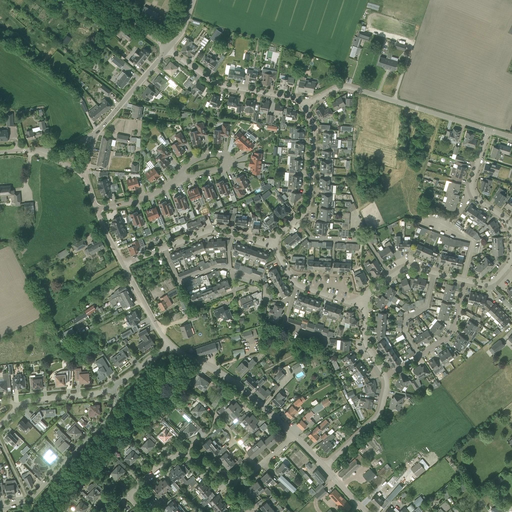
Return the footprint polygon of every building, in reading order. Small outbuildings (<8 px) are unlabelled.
[(155,21),(159,13),(144,6),(141,14),(155,21)] [(124,37),(127,33),(121,28),(116,34),(120,38),(122,36),(124,37)] [(216,29),(210,38),(215,42),(221,32),(216,29)] [(185,37),(181,43),(182,44),(181,46),(183,47),(181,51),(189,57),(191,55),(193,57),(196,53),(195,52),(198,48),(192,44),(193,42),(188,38),(187,38),(185,37)] [(200,53),(209,40),(204,37),(200,43),(202,45),(197,52),(200,53)] [(396,42),(395,48),(405,50),(406,45),(396,42)] [(353,46),(351,53),(355,54),(355,53),(359,54),(361,49),(353,46)] [(143,61),(149,54),(143,48),(140,52),(137,50),(134,54),(137,56),(133,60),(131,58),(128,61),(133,65),(136,62),(140,66),(144,62),(143,61)] [(125,63),(115,55),(111,60),(121,68),(125,63)] [(205,56),(202,60),(203,61),(202,62),(203,63),(203,64),(207,66),(209,67),(209,68),(212,70),(215,66),(217,62),(214,60),(211,58),(207,55),(206,56),(205,56)] [(385,68),(387,68),(388,63),(389,64),(391,57),(385,55),(384,58),(380,57),(377,65),(385,67),(385,68)] [(391,56),(391,57),(389,64),(388,63),(387,68),(395,71),(398,61),(397,61),(398,59),(391,56)] [(171,76),(178,68),(170,61),(164,69),(171,76)] [(244,72),(234,70),(235,66),(226,65),(225,74),(228,75),(228,77),(243,80),(244,72)] [(255,78),(257,79),(258,73),(253,72),(253,70),(247,69),(246,75),(249,76),(248,81),(254,82),(255,78)] [(262,73),(264,73),(262,84),(270,85),(271,80),(275,80),(276,73),(272,73),(273,71),(263,69),(262,73)] [(131,78),(125,73),(122,71),(117,78),(119,80),(116,83),(122,88),(131,78)] [(159,75),(153,82),(160,89),(167,81),(159,75)] [(287,85),(293,86),(294,78),(285,76),(285,79),(281,78),(279,88),(287,89),(287,85)] [(169,78),(167,81),(174,87),(177,84),(169,78)] [(187,88),(193,81),(190,78),(183,85),(187,88)] [(314,89),(316,82),(305,80),(305,82),(299,81),(297,91),(303,92),(304,90),(307,90),(307,91),(313,92),(314,89)] [(201,83),(198,81),(192,89),(193,89),(191,92),(193,94),(195,90),(201,94),(205,88),(200,84),(201,83)] [(141,96),(145,99),(148,101),(153,94),(156,97),(160,92),(159,91),(155,88),(153,91),(148,87),(145,90),(146,90),(142,96),(141,95),(141,96)] [(218,109),(219,107),(221,102),(218,101),(219,97),(213,94),(211,99),(209,103),(213,104),(212,107),(218,109)] [(336,110),(341,107),(343,110),(345,111),(345,105),(352,105),(352,104),(352,99),(347,98),(347,99),(346,99),(346,94),(338,99),(339,99),(332,103),(336,110)] [(235,99),(235,97),(229,96),(228,101),(227,105),(237,107),(236,112),(241,113),(241,109),(242,104),(238,104),(239,99),(235,99)] [(102,104),(98,107),(101,110),(98,113),(100,116),(111,107),(104,99),(101,102),(102,104)] [(246,100),(245,105),(245,106),(243,106),(242,110),(244,111),(253,113),(253,110),(254,110),(254,106),(255,101),(246,100)] [(268,112),(268,108),(269,104),(261,102),(260,110),(268,112)] [(140,119),(142,119),(143,114),(141,114),(142,106),(132,104),(131,108),(133,108),(131,117),(137,118),(139,119),(139,118),(140,118),(140,119)] [(94,121),(100,116),(98,113),(101,110),(98,107),(97,105),(92,109),(93,111),(89,114),(91,117),(94,121)] [(275,105),(274,109),(274,113),(282,114),(283,106),(275,105)] [(282,114),(281,123),(284,124),(285,118),(292,119),(296,120),(297,113),(295,113),(295,110),(293,110),(293,108),(287,107),(286,115),(282,114)] [(317,115),(319,119),(323,117),(324,118),(332,114),(329,108),(324,110),(322,107),(319,109),(319,108),(318,109),(315,111),(318,115),(317,115)] [(205,134),(203,123),(196,124),(198,130),(190,132),(191,136),(190,137),(192,141),(193,141),(193,144),(194,144),(195,145),(197,144),(197,143),(201,142),(199,135),(200,135),(200,136),(205,134)] [(228,136),(229,124),(222,124),(222,130),(214,130),(214,134),(213,134),(213,139),(214,139),(214,142),(215,142),(215,143),(218,143),(218,142),(222,142),(222,135),(223,135),(223,136),(228,136)] [(299,137),(299,138),(303,138),(303,137),(304,137),(305,131),(300,131),(300,128),(295,128),(293,127),(293,133),(291,133),(291,138),(297,138),(297,137),(299,137)] [(323,132),(323,138),(333,139),(333,133),(335,133),(335,130),(329,129),(327,129),(327,130),(327,133),(323,132)] [(450,131),(448,136),(447,138),(452,140),(457,141),(460,131),(453,129),(452,132),(450,131)] [(42,130),(33,132),(32,130),(26,131),(27,134),(26,134),(28,140),(35,138),(35,137),(43,135),(42,130)] [(236,144),(239,147),(251,134),(247,131),(243,136),(239,132),(234,137),(237,139),(235,141),(237,143),(236,144)] [(466,132),(465,137),(463,144),(474,148),(477,139),(474,139),(472,139),(474,134),(466,132)] [(186,143),(180,133),(175,136),(178,141),(172,145),(174,149),(173,149),(175,153),(176,153),(178,156),(178,155),(180,156),(181,154),(182,153),(185,151),(181,145),(182,145),(186,143)] [(129,136),(117,134),(116,141),(127,143),(129,136)] [(251,134),(239,147),(242,149),(243,148),(246,150),(247,148),(250,150),(254,145),(252,143),(254,141),(249,136),(251,134)] [(103,137),(100,152),(109,154),(112,139),(103,137)] [(136,141),(136,146),(140,146),(140,137),(131,137),(131,141),(136,141)] [(332,145),(333,139),(323,138),(322,144),(328,144),(327,148),(337,148),(338,145),(332,145)] [(291,148),(303,149),(304,143),(297,143),(298,140),(284,139),(284,142),(292,143),(291,148)] [(501,152),(508,154),(510,148),(498,144),(497,148),(493,147),(490,156),(499,159),(501,152)] [(170,163),(165,157),(166,157),(170,154),(162,145),(157,149),(162,154),(156,159),(159,162),(158,163),(161,166),(162,166),(164,168),(165,168),(167,166),(167,165),(170,163)] [(303,154),(303,149),(291,148),(291,150),(288,150),(288,156),(296,156),(297,153),(303,154)] [(321,156),(326,157),(334,157),(335,154),(337,154),(337,148),(327,148),(327,151),(322,150),(321,156)] [(109,154),(100,152),(97,165),(106,167),(109,154)] [(250,158),(250,162),(261,163),(262,153),(255,152),(254,156),(252,156),(251,158),(250,158)] [(451,158),(451,159),(455,160),(456,161),(464,163),(466,158),(456,155),(453,154),(451,158)] [(290,158),(289,164),(302,165),(303,160),(296,159),(296,156),(288,156),(288,158),(290,158)] [(333,159),(331,159),(327,158),(326,161),(321,161),(321,167),(331,167),(331,162),(333,162),(333,159)] [(159,176),(154,169),(156,168),(150,160),(146,163),(151,169),(145,173),(148,177),(148,179),(149,180),(151,180),(151,182),(159,176)] [(453,167),(452,169),(465,173),(466,170),(466,169),(466,167),(464,166),(465,164),(464,163),(456,161),(455,164),(458,165),(457,168),(453,167)] [(261,163),(250,162),(250,166),(251,166),(250,169),(253,170),(253,173),(259,174),(260,170),(263,171),(264,163),(261,163)] [(289,170),(289,172),(295,173),(295,170),(302,170),(302,165),(289,164),(289,169),(289,170)] [(485,165),(483,172),(492,175),(493,171),(498,172),(499,166),(496,165),(492,164),(491,166),(485,165)] [(333,168),(331,167),(321,167),(320,172),(325,173),(325,175),(332,176),(333,168)] [(451,178),(453,179),(459,181),(460,181),(461,178),(463,179),(463,176),(464,177),(465,173),(452,169),(452,171),(455,172),(454,176),(452,175),(451,178)] [(295,173),(287,172),(286,172),(286,176),(289,176),(288,181),(301,182),(301,176),(295,176),(295,173)] [(127,180),(128,184),(127,185),(128,187),(129,188),(130,189),(139,187),(137,179),(141,178),(140,174),(130,174),(132,178),(127,180)] [(245,177),(244,177),(243,175),(242,175),(241,174),(239,175),(239,177),(236,178),(239,185),(238,185),(238,184),(233,187),(239,197),(245,195),(242,189),(248,185),(247,182),(247,181),(245,177)] [(331,181),(332,176),(325,175),(325,178),(320,178),(319,184),(329,184),(329,182),(331,182),(331,181)] [(109,185),(110,185),(108,178),(98,181),(99,184),(98,184),(99,188),(109,185)] [(481,193),(489,196),(491,188),(489,188),(492,180),(491,180),(486,178),(485,181),(482,180),(481,182),(482,183),(480,189),(482,190),(481,193)] [(230,193),(226,182),(224,183),(223,181),(220,181),(219,181),(217,182),(217,183),(216,183),(220,193),(224,192),(225,195),(230,193)] [(300,187),(301,182),(288,181),(288,189),(294,189),(294,186),(300,187)] [(332,193),(333,185),(329,184),(319,184),(319,189),(324,190),(324,193),(332,193)] [(109,185),(99,188),(100,192),(101,192),(102,195),(104,194),(105,197),(112,195),(109,185)] [(216,197),(212,186),(209,187),(208,185),(206,185),(205,185),(203,186),(202,187),(201,187),(205,197),(209,196),(210,199),(216,197)] [(0,186),(0,196),(1,196),(1,201),(7,200),(7,196),(14,195),(14,203),(20,202),(20,193),(14,193),(14,190),(11,190),(10,186),(0,186)] [(448,186),(446,191),(459,195),(457,194),(458,189),(448,186)] [(200,195),(197,187),(188,191),(189,192),(188,193),(189,196),(190,196),(193,203),(199,200),(201,205),(206,203),(202,194),(200,195)] [(509,196),(507,194),(505,197),(503,195),(505,192),(499,187),(498,189),(495,193),(498,195),(494,201),(497,203),(496,203),(500,206),(502,203),(504,204),(509,196)] [(293,192),(294,189),(288,189),(281,188),(281,192),(288,192),(292,192),(291,198),(291,202),(296,202),(296,198),(300,198),(300,193),(293,192)] [(458,200),(459,195),(446,191),(449,192),(447,197),(458,200)] [(286,201),(280,194),(277,196),(282,203),(286,201)] [(181,198),(180,195),(178,196),(177,196),(175,196),(174,197),(174,198),(177,208),(179,212),(183,210),(182,209),(188,207),(184,197),(181,198)] [(456,206),(458,200),(447,197),(445,202),(456,206)] [(335,201),(331,200),(321,200),(321,205),(330,206),(330,207),(334,208),(335,201)] [(173,213),(169,203),(166,204),(165,201),(163,202),(162,202),(160,202),(160,203),(159,204),(163,214),(167,213),(168,215),(173,213)] [(33,202),(24,203),(24,213),(34,212),(33,202)] [(454,211),(456,206),(445,202),(444,206),(446,206),(446,208),(454,211)] [(284,205),(281,208),(279,206),(273,211),(277,216),(279,215),(282,218),(289,211),(284,205)] [(467,214),(470,215),(474,209),(472,207),(473,206),(470,205),(465,212),(464,211),(462,213),(466,216),(467,214)] [(156,207),(146,211),(147,213),(146,214),(147,216),(148,216),(150,220),(156,218),(159,225),(164,223),(161,214),(159,215),(158,214),(156,207)] [(474,209),(470,215),(468,218),(472,221),(473,220),(479,211),(477,209),(477,211),(474,209)] [(479,221),(483,215),(481,213),(482,212),(479,211),(473,220),(477,223),(479,221)] [(138,215),(137,212),(134,213),(133,212),(131,213),(131,214),(130,214),(134,225),(138,223),(139,226),(144,224),(140,213),(138,215)] [(250,222),(250,219),(251,219),(251,216),(250,214),(249,212),(247,213),(247,219),(241,218),(240,228),(246,228),(247,222),(250,222)] [(232,220),(235,221),(234,227),(240,228),(241,218),(242,215),(236,214),(236,216),(235,216),(235,213),(233,213),(233,214),(232,220)] [(273,213),(269,217),(268,216),(267,216),(264,219),(264,220),(264,221),(262,223),(264,232),(269,228),(270,229),(274,226),(275,226),(277,224),(276,223),(279,220),(276,216),(273,213)] [(216,223),(222,224),(223,214),(214,214),(214,219),(217,219),(216,223)] [(259,224),(259,221),(254,221),(254,217),(254,216),(253,216),(252,214),(250,214),(251,216),(251,219),(250,219),(250,222),(250,227),(253,228),(252,233),(258,234),(259,229),(259,224)] [(195,220),(186,223),(189,231),(199,227),(199,228),(202,226),(201,222),(206,220),(204,215),(195,218),(195,220)] [(485,217),(483,215),(479,221),(483,225),(488,217),(486,216),(485,217)] [(123,226),(119,216),(113,219),(114,222),(111,223),(112,226),(111,226),(113,230),(123,226)] [(490,229),(497,224),(496,222),(495,223),(493,220),(489,223),(487,224),(490,229)] [(499,226),(497,224),(490,229),(487,231),(490,236),(499,234),(498,230),(499,230),(498,227),(499,226)] [(126,235),(123,226),(113,230),(114,233),(115,233),(116,236),(119,235),(120,238),(126,235)] [(325,234),(326,228),(314,227),(314,228),(314,229),(314,230),(314,231),(314,232),(316,232),(315,233),(322,233),(322,236),(325,236),(325,234)] [(425,232),(428,233),(430,230),(422,227),(419,233),(423,235),(425,232)] [(465,232),(469,235),(473,230),(468,227),(465,232)] [(296,233),(291,237),(290,235),(283,240),(286,244),(285,245),(288,248),(291,246),(296,241),(297,243),(301,239),(296,233)] [(443,243),(449,246),(450,241),(451,238),(445,236),(443,242),(443,243)] [(404,251),(404,240),(401,240),(401,237),(395,237),(395,245),(398,245),(398,250),(401,250),(401,251),(404,251)] [(83,239),(74,245),(77,251),(87,245),(83,239)] [(133,246),(128,248),(130,254),(138,252),(137,249),(141,248),(145,246),(142,239),(138,240),(132,243),(133,246)] [(214,242),(214,241),(214,239),(211,239),(211,242),(208,242),(208,244),(203,245),(205,250),(207,253),(215,253),(214,249),(214,242)] [(90,253),(91,255),(105,247),(101,240),(95,243),(94,240),(91,242),(92,244),(87,247),(88,248),(85,250),(87,255),(90,253)] [(383,249),(389,258),(392,256),(391,255),(394,254),(391,249),(393,248),(389,241),(384,245),(386,247),(383,249)] [(203,245),(202,242),(196,244),(200,252),(205,250),(203,245)] [(230,250),(233,251),(232,254),(238,256),(239,253),(241,245),(236,243),(235,246),(232,245),(230,250)] [(200,252),(196,244),(191,246),(195,255),(195,254),(200,252)] [(419,255),(423,246),(418,244),(414,253),(419,255)] [(247,247),(241,245),(239,253),(244,255),(243,256),(244,256),(247,247)] [(190,257),(195,255),(191,246),(191,247),(186,249),(190,257)] [(419,255),(424,257),(428,248),(423,246),(419,255)] [(247,247),(244,256),(249,258),(252,250),(247,248),(247,247)] [(389,258),(383,249),(382,248),(377,252),(379,256),(380,255),(384,261),(386,259),(386,260),(389,258)] [(424,257),(429,260),(433,250),(428,248),(424,257)] [(69,254),(66,249),(57,254),(60,259),(69,254)] [(190,257),(186,249),(184,250),(184,249),(181,250),(181,251),(181,252),(184,258),(185,263),(188,261),(187,259),(190,257)] [(181,251),(181,250),(175,252),(178,260),(184,258),(181,252),(181,251)] [(257,251),(252,250),(249,258),(254,260),(258,250),(257,251)] [(263,252),(258,250),(254,260),(255,260),(254,262),(259,264),(260,260),(263,252)] [(438,253),(433,250),(429,260),(434,262),(438,253)] [(444,265),(447,255),(447,253),(442,251),(440,259),(439,264),(444,265)] [(180,264),(178,260),(175,252),(170,255),(174,266),(180,264)] [(263,252),(260,260),(266,262),(269,254),(263,252)] [(450,266),(455,267),(458,255),(455,254),(455,257),(452,257),(450,266)] [(463,256),(458,255),(455,267),(461,269),(463,256)] [(304,268),(305,257),(293,256),(292,260),(295,261),(295,268),(298,269),(298,268),(304,268)] [(498,257),(495,257),(495,259),(491,263),(485,257),(473,268),(472,267),(471,268),(470,268),(474,272),(475,270),(478,273),(477,274),(480,277),(488,270),(489,271),(492,269),(490,267),(498,260),(498,257)] [(380,273),(376,267),(379,265),(376,260),(370,264),(370,265),(365,268),(368,273),(370,272),(374,277),(380,273)] [(268,272),(271,277),(278,273),(276,268),(268,272)] [(363,272),(354,276),(356,280),(356,281),(357,283),(357,282),(359,286),(367,283),(365,279),(366,278),(364,274),(363,272)] [(281,278),(278,273),(271,277),(273,282),(281,278)] [(418,289),(420,278),(418,277),(418,278),(414,277),(413,280),(410,279),(407,280),(410,288),(412,288),(412,287),(418,289)] [(199,285),(198,285),(196,278),(190,280),(190,281),(192,285),(193,287),(199,285)] [(273,282),(276,287),(285,283),(284,283),(281,278),(273,282)] [(410,288),(407,280),(406,278),(404,279),(400,281),(403,288),(401,289),(402,292),(405,294),(406,293),(405,290),(410,288)] [(426,291),(427,288),(424,288),(426,280),(422,279),(420,278),(418,289),(423,290),(423,291),(426,291)] [(227,279),(221,282),(225,290),(230,287),(227,279)] [(220,292),(225,290),(221,282),(216,284),(220,293),(220,292)] [(287,288),(285,283),(276,287),(276,288),(277,287),(280,292),(287,288)] [(217,285),(211,287),(215,295),(220,293),(216,284),(217,285)] [(108,298),(109,300),(127,290),(125,285),(118,289),(114,292),(115,293),(111,295),(111,296),(108,298)] [(386,288),(385,290),(394,296),(397,291),(390,286),(388,290),(386,288)] [(209,297),(215,295),(211,287),(206,289),(209,297)] [(180,292),(178,288),(167,294),(170,298),(180,292)] [(287,288),(280,292),(282,297),(283,298),(286,297),(286,295),(290,293),(287,288)] [(201,290),(200,290),(204,299),(209,297),(206,289),(201,291),(201,290)] [(130,295),(127,290),(109,300),(112,305),(119,302),(130,295)] [(204,300),(204,299),(200,290),(195,292),(198,300),(203,298),(204,300)] [(385,293),(384,296),(391,300),(390,301),(395,304),(398,299),(397,298),(394,296),(385,290),(384,292),(385,293)] [(198,300),(195,292),(190,295),(193,303),(198,300)] [(257,292),(254,293),(246,297),(244,298),(244,297),(239,299),(242,304),(243,304),(244,308),(249,306),(249,308),(254,306),(259,303),(257,300),(260,299),(257,292)] [(465,301),(473,303),(475,293),(470,292),(469,297),(466,296),(465,301)] [(162,310),(172,304),(167,294),(160,298),(161,301),(158,303),(162,310)] [(490,304),(488,302),(485,301),(486,296),(481,294),(478,304),(481,305),(481,308),(483,311),(489,305),(490,304)] [(123,308),(134,302),(130,295),(119,302),(123,308)] [(300,310),(301,305),(304,297),(298,295),(297,300),(294,299),(292,306),(294,307),(294,308),(300,310)] [(389,300),(390,301),(391,300),(384,296),(382,295),(380,298),(378,297),(377,299),(386,304),(389,300)] [(309,299),(304,297),(301,305),(300,310),(305,312),(307,307),(306,307),(309,298),(309,299)] [(307,306),(312,308),(315,299),(309,298),(306,307),(307,307),(307,306)] [(188,308),(184,299),(180,301),(184,310),(188,308)] [(320,301),(315,299),(312,308),(318,310),(319,306),(320,301)] [(383,309),(386,304),(377,299),(376,301),(378,302),(376,305),(380,308),(380,310),(382,310),(382,313),(386,313),(386,309),(383,309)] [(275,304),(273,309),(270,308),(268,313),(270,314),(270,315),(268,319),(276,323),(280,315),(281,316),(282,314),(281,313),(283,308),(275,304)] [(322,312),(328,314),(330,306),(325,304),(323,308),(321,307),(319,314),(321,315),(322,312)] [(483,311),(482,312),(484,314),(485,313),(489,317),(492,315),(499,308),(495,304),(491,307),(489,305),(483,311)] [(85,311),(88,315),(96,309),(93,305),(85,311)] [(336,308),(330,306),(328,314),(327,317),(332,319),(333,316),(336,308)] [(216,314),(217,319),(220,317),(221,318),(222,318),(223,319),(223,318),(224,318),(224,320),(232,317),(229,309),(225,311),(224,309),(223,309),(222,307),(214,310),(215,312),(214,312),(215,315),(216,314)] [(336,308),(333,316),(341,319),(342,315),(340,314),(341,310),(336,308)] [(502,311),(499,308),(492,315),(495,319),(502,311)] [(353,321),(353,312),(352,312),(353,311),(349,310),(349,311),(346,311),(346,316),(346,318),(345,318),(345,322),(350,323),(349,326),(357,326),(358,321),(353,321)] [(386,319),(386,313),(382,313),(382,310),(380,310),(380,312),(378,312),(378,316),(376,316),(376,318),(386,319)] [(76,323),(83,318),(85,321),(90,317),(88,315),(85,311),(73,319),(76,323)] [(130,325),(132,328),(136,326),(136,324),(139,322),(138,320),(140,319),(135,311),(125,317),(128,321),(126,322),(128,326),(130,325)] [(495,319),(499,322),(506,315),(502,311),(495,319)] [(439,313),(437,320),(440,321),(441,319),(447,320),(448,315),(439,313)] [(509,325),(507,323),(510,319),(506,315),(499,322),(501,324),(499,327),(501,329),(500,330),(502,332),(507,328),(509,325)] [(481,324),(479,323),(475,321),(473,323),(469,320),(466,325),(474,331),(477,326),(479,327),(481,324)] [(437,321),(433,325),(441,331),(444,327),(437,321)] [(308,322),(307,324),(305,329),(313,332),(315,325),(308,322)] [(190,323),(185,325),(180,327),(184,338),(189,336),(192,335),(190,328),(191,327),(190,323)] [(321,334),(323,327),(324,325),(316,323),(315,325),(313,332),(318,333),(321,334)] [(441,331),(433,325),(429,329),(430,329),(429,330),(432,333),(433,332),(437,335),(441,331)] [(466,325),(463,330),(467,333),(465,335),(471,339),(472,337),(474,338),(477,333),(474,331),(466,325)] [(66,336),(63,337),(66,341),(74,337),(72,333),(74,332),(72,328),(63,332),(66,336)] [(155,344),(149,336),(149,337),(147,335),(148,334),(146,329),(141,332),(138,333),(141,338),(143,341),(138,345),(139,347),(139,348),(139,349),(140,350),(141,350),(143,352),(150,346),(151,347),(155,344)] [(244,338),(253,336),(251,330),(242,333),(244,338)] [(430,335),(432,333),(429,330),(428,331),(427,330),(423,333),(428,341),(433,338),(430,335)] [(423,344),(425,343),(428,341),(423,333),(418,336),(423,344)] [(459,335),(456,339),(464,345),(468,340),(469,342),(469,341),(471,339),(465,335),(463,338),(459,335)] [(387,344),(384,339),(383,340),(383,336),(381,336),(377,336),(377,340),(379,342),(377,343),(379,346),(377,348),(378,349),(387,344)] [(423,344),(418,336),(413,339),(418,347),(423,344)] [(461,353),(466,346),(464,345),(456,339),(453,344),(457,347),(455,350),(460,352),(461,353)] [(340,345),(340,349),(343,349),(348,350),(349,345),(350,346),(350,341),(341,340),(340,345)] [(495,353),(505,346),(500,340),(491,347),(491,348),(488,350),(493,355),(495,353)] [(221,349),(219,344),(218,341),(196,349),(199,357),(221,349)] [(390,349),(387,344),(378,349),(379,351),(381,350),(383,353),(385,352),(392,348),(391,348),(390,349)] [(133,354),(130,350),(126,346),(119,351),(120,353),(111,359),(117,366),(118,365),(120,368),(124,365),(122,362),(125,360),(133,354)] [(395,353),(392,348),(385,352),(387,355),(385,356),(386,358),(388,357),(395,353)] [(234,357),(245,355),(244,349),(233,351),(234,357)] [(457,357),(456,355),(453,351),(450,353),(447,349),(443,352),(448,360),(453,357),(454,358),(457,357)] [(444,363),(448,360),(443,352),(438,355),(441,359),(438,361),(442,367),(445,365),(444,363)] [(398,358),(395,353),(388,357),(390,360),(388,361),(389,363),(398,358)] [(347,364),(349,366),(355,361),(358,359),(356,356),(354,354),(350,357),(347,355),(342,359),(344,362),(346,361),(348,363),(347,364)] [(108,375),(113,372),(110,367),(108,368),(102,357),(95,362),(99,368),(98,369),(98,370),(94,373),(99,381),(105,377),(105,376),(107,375),(108,375)] [(401,363),(398,358),(389,363),(390,365),(392,364),(394,367),(401,363)] [(442,367),(438,361),(436,363),(433,358),(428,362),(434,370),(439,367),(440,368),(442,367)] [(250,370),(257,362),(253,359),(249,363),(245,359),(242,362),(237,368),(242,373),(247,367),(250,370)] [(295,371),(305,366),(302,361),(293,366),(295,371)] [(353,362),(355,361),(349,366),(348,367),(350,370),(352,368),(354,371),(353,371),(355,373),(364,366),(362,364),(361,364),(360,362),(355,365),(353,362)] [(430,373),(427,369),(424,365),(421,367),(420,365),(417,367),(417,368),(413,370),(415,375),(417,378),(423,374),(425,376),(430,373)] [(355,373),(353,375),(356,380),(354,381),(357,384),(364,382),(369,381),(364,374),(367,372),(366,369),(364,366),(355,373)] [(90,381),(90,380),(89,380),(89,373),(79,374),(79,368),(74,369),(76,381),(80,380),(80,383),(84,383),(84,384),(89,384),(89,382),(89,381),(90,381)] [(56,376),(55,377),(56,378),(56,380),(57,385),(58,385),(58,386),(62,386),(62,385),(66,385),(65,378),(70,377),(70,372),(70,370),(64,371),(64,372),(63,372),(62,372),(61,373),(60,373),(59,374),(58,374),(57,375),(56,376)] [(10,387),(9,373),(2,373),(3,381),(0,381),(0,391),(7,391),(7,388),(10,387)] [(279,373),(274,378),(279,383),(283,378),(279,373)] [(13,388),(25,387),(24,377),(21,377),(20,375),(16,375),(16,377),(12,378),(13,388)] [(204,391),(207,387),(209,383),(198,375),(192,382),(204,391)] [(398,381),(395,385),(399,388),(402,389),(405,391),(407,388),(406,387),(410,380),(401,375),(397,381),(398,381)] [(45,376),(30,377),(31,381),(31,385),(33,385),(33,388),(34,388),(34,389),(38,389),(38,388),(42,387),(42,382),(46,382),(45,377),(45,376)] [(257,383),(249,376),(244,381),(253,390),(256,386),(258,388),(260,386),(260,387),(266,381),(263,376),(257,383)] [(366,387),(364,388),(366,393),(366,395),(374,397),(375,393),(374,393),(374,391),(376,390),(375,385),(374,380),(369,382),(365,383),(366,387)] [(432,384),(435,388),(441,385),(439,382),(438,383),(436,380),(433,381),(434,383),(432,384)] [(260,387),(260,386),(258,388),(255,392),(263,399),(267,396),(270,392),(267,390),(266,391),(260,387)] [(215,408),(226,391),(222,388),(211,405),(215,408)] [(283,401),(286,398),(284,396),(284,395),(284,394),(284,393),(282,391),(281,391),(280,391),(277,395),(275,396),(272,400),(278,406),(279,406),(281,408),(285,403),(283,401)] [(408,399),(413,405),(417,402),(410,394),(406,393),(405,398),(408,399)] [(403,397),(399,396),(394,395),(394,398),(392,398),(389,408),(399,410),(401,401),(402,401),(403,397)] [(195,399),(196,400),(192,405),(195,408),(191,412),(196,417),(205,408),(203,406),(205,404),(198,397),(195,399)] [(288,409),(285,413),(290,418),(298,411),(295,408),(306,400),(303,397),(299,399),(294,403),(288,409)] [(300,421),(297,424),(302,430),(306,426),(307,425),(311,420),(312,420),(310,418),(314,414),(316,412),(324,407),(324,408),(331,403),(328,398),(321,402),(310,410),(300,421)] [(363,407),(366,408),(371,409),(373,400),(365,398),(365,399),(360,398),(359,402),(364,403),(363,407)] [(226,408),(230,413),(239,406),(236,402),(233,405),(231,403),(226,408)] [(93,415),(100,414),(99,405),(90,406),(90,411),(89,411),(89,416),(94,416),(93,415)] [(242,409),(239,406),(230,413),(228,415),(234,423),(239,419),(236,417),(240,413),(238,412),(242,409)] [(37,414),(36,415),(34,414),(30,418),(43,431),(47,427),(40,419),(42,417),(52,416),(51,410),(55,409),(55,411),(55,409),(39,411),(37,413),(37,414)] [(183,426),(180,429),(184,434),(188,437),(193,432),(194,433),(194,434),(197,431),(195,430),(196,429),(193,426),(195,423),(182,411),(180,413),(180,414),(186,420),(183,424),(184,425),(183,426)] [(248,416),(247,416),(245,414),(239,419),(234,423),(229,427),(231,430),(236,426),(242,421),(246,426),(255,418),(252,415),(249,417),(248,416)] [(84,427),(87,424),(81,418),(78,421),(84,427)] [(258,421),(255,418),(246,426),(251,431),(253,429),(256,426),(255,424),(258,421)] [(166,428),(158,436),(160,438),(164,442),(172,433),(171,432),(174,430),(170,426),(163,419),(160,422),(166,428)] [(314,442),(318,438),(319,437),(320,435),(317,432),(320,429),(322,431),(330,423),(326,419),(314,431),(313,431),(312,432),(308,435),(314,442)] [(29,430),(33,426),(28,421),(25,424),(22,420),(17,425),(19,428),(21,430),(23,431),(26,428),(29,430)] [(80,431),(83,428),(77,422),(67,432),(71,436),(72,435),(75,438),(76,437),(77,438),(79,435),(81,432),(80,431)] [(67,436),(59,429),(56,432),(59,435),(57,438),(58,439),(54,443),(62,452),(69,445),(67,442),(70,440),(67,436)] [(218,433),(216,430),(209,436),(211,439),(218,433)] [(6,437),(5,438),(9,442),(7,443),(8,442),(11,445),(11,444),(12,445),(16,442),(19,445),(23,441),(19,437),(16,439),(10,433),(8,434),(7,434),(5,436),(6,437)] [(155,444),(154,443),(156,440),(149,433),(146,436),(149,439),(141,447),(146,453),(155,444)] [(273,433),(269,436),(268,437),(274,443),(279,439),(273,433)] [(332,440),(330,442),(330,441),(335,437),(332,434),(330,435),(323,440),(325,443),(321,447),(327,453),(333,447),(333,448),(336,445),(336,444),(333,440),(332,440)] [(269,448),(274,443),(268,437),(263,441),(261,439),(269,448)] [(208,450),(217,443),(214,440),(212,441),(209,439),(203,445),(208,450)] [(261,439),(256,443),(262,450),(267,446),(269,448),(261,439)] [(57,456),(52,451),(55,448),(46,440),(44,442),(47,445),(44,448),(47,450),(42,455),(48,461),(50,459),(52,461),(57,456)] [(219,446),(217,443),(208,450),(212,456),(218,451),(220,453),(226,448),(228,446),(225,444),(221,447),(220,445),(219,446)] [(257,454),(262,450),(256,443),(251,448),(257,454)] [(27,445),(20,452),(23,455),(30,448),(27,445)] [(132,445),(129,448),(125,452),(128,455),(124,459),(130,465),(138,456),(137,455),(140,452),(132,445)] [(219,458),(223,463),(230,458),(228,454),(230,453),(228,450),(226,448),(220,453),(219,454),(220,457),(219,458)] [(250,449),(246,452),(252,458),(257,454),(251,448),(250,449)] [(43,471),(46,469),(44,467),(47,464),(39,457),(34,462),(37,465),(35,466),(36,467),(33,470),(40,477),(44,472),(43,471)] [(233,461),(230,458),(223,463),(228,469),(232,465),(234,467),(239,463),(243,460),(241,458),(237,461),(235,459),(233,461)] [(344,481),(347,477),(361,465),(358,462),(355,458),(349,464),(347,461),(341,466),(343,469),(338,474),(344,481)] [(126,467),(122,463),(118,459),(115,462),(119,465),(110,473),(116,479),(124,470),(123,469),(126,467)] [(425,470),(429,467),(423,459),(419,462),(411,468),(417,477),(425,470)] [(297,489),(281,475),(285,471),(288,474),(291,470),(283,463),(277,469),(278,470),(276,472),(283,479),(281,481),(287,487),(293,493),(297,489)] [(189,471),(183,464),(180,467),(178,464),(175,467),(176,469),(174,470),(180,478),(181,479),(185,476),(184,475),(189,471)] [(382,476),(391,468),(387,464),(378,472),(382,476)] [(324,486),(321,483),(327,479),(318,468),(312,473),(314,475),(313,476),(320,484),(314,489),(317,492),(324,486)] [(171,473),(168,475),(172,479),(173,481),(177,478),(179,480),(180,478),(174,470),(173,469),(169,472),(171,473)] [(375,475),(370,469),(363,476),(368,481),(375,475)] [(32,482),(37,478),(29,471),(27,473),(28,476),(24,478),(28,487),(33,485),(32,482)] [(261,478),(264,482),(266,484),(269,481),(273,485),(276,482),(267,473),(261,478)] [(390,479),(387,482),(392,487),(395,484),(393,482),(396,480),(393,477),(390,479)] [(159,484),(166,492),(168,490),(167,488),(170,486),(165,479),(163,481),(161,480),(158,483),(159,484)] [(15,480),(5,481),(7,494),(12,493),(12,495),(15,494),(15,491),(19,489),(15,480)] [(195,488),(199,493),(207,487),(205,485),(207,483),(204,480),(198,485),(196,483),(197,482),(194,480),(189,484),(192,487),(190,488),(192,491),(195,488)] [(281,481),(278,484),(284,490),(287,487),(281,481)] [(95,482),(93,485),(92,483),(91,484),(90,485),(89,486),(88,487),(87,489),(90,492),(87,495),(83,491),(80,494),(87,501),(90,499),(93,501),(101,493),(100,492),(103,489),(99,486),(95,482)] [(264,489),(260,485),(257,482),(252,486),(257,492),(259,491),(261,493),(264,490),(268,495),(268,496),(272,493),(266,487),(264,489)] [(462,491),(467,488),(463,483),(459,486),(462,491)] [(160,496),(166,492),(159,484),(157,486),(156,484),(153,487),(157,492),(155,494),(163,504),(165,502),(160,496)] [(201,501),(203,503),(213,495),(211,493),(212,492),(210,490),(211,489),(208,486),(207,487),(199,493),(204,499),(201,501)] [(253,500),(255,498),(253,495),(257,492),(252,486),(245,491),(253,500)] [(335,489),(329,495),(338,505),(336,506),(341,511),(345,511),(351,507),(335,489)] [(390,501),(398,493),(394,490),(387,498),(390,501)] [(213,495),(203,503),(205,506),(208,503),(213,508),(222,500),(219,497),(218,498),(216,496),(214,494),(213,495)] [(377,494),(371,500),(378,508),(380,505),(383,509),(390,501),(387,498),(383,502),(381,499),(377,494)] [(222,500),(213,508),(216,511),(224,511),(227,510),(227,509),(227,510),(225,507),(227,506),(224,502),(222,504),(221,502),(222,500)] [(69,507),(66,510),(69,511),(82,511),(87,506),(81,501),(73,511),(69,507)] [(170,511),(176,506),(172,501),(166,507),(165,506),(161,509),(162,511),(163,511),(164,510),(166,508),(167,509),(169,511),(170,511)] [(263,511),(264,511),(271,507),(267,502),(260,507),(263,511)]
